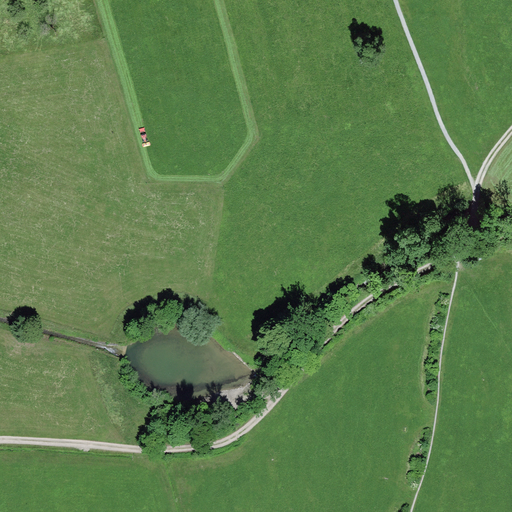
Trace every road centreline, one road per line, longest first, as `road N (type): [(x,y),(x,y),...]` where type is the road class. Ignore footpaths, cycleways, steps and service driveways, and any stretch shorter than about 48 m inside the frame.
road 1 (track): [(0,442),(146,450),(222,442),(343,319),(459,236)]
road 2 (track): [(394,0),(474,192)]
